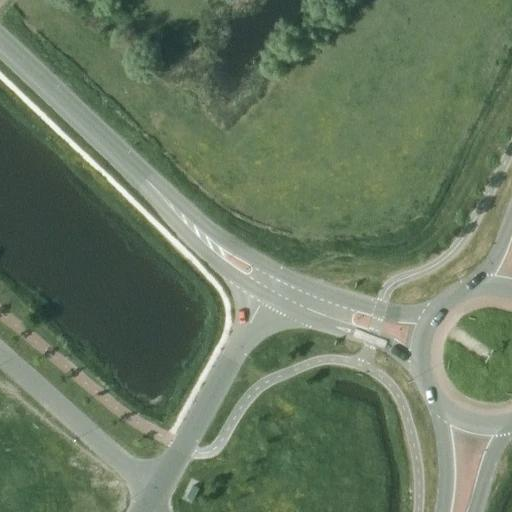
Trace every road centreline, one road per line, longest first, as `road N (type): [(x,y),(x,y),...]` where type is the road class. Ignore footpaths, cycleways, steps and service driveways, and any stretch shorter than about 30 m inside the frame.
road 1 (tertiary): [(0,46),(185,221)]
road 2 (unclassified): [(144,510),(261,294)]
road 3 (tertiary): [(261,294),(420,365)]
road 4 (tertiary): [(433,313),(379,310),(273,272)]
